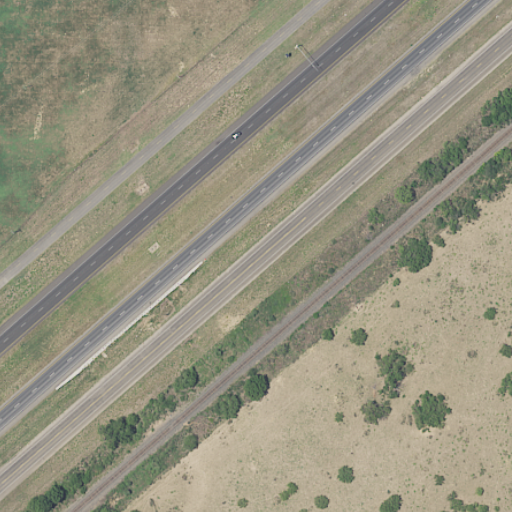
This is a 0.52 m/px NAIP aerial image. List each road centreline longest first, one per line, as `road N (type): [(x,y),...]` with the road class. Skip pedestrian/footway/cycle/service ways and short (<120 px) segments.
road 1 (tertiary): [(0,482),(511,37)]
road 2 (motorway): [(0,421),(483,0)]
road 3 (motorway): [(383,0),(0,334)]
road 4 (tertiary): [(320,0),(0,279)]
